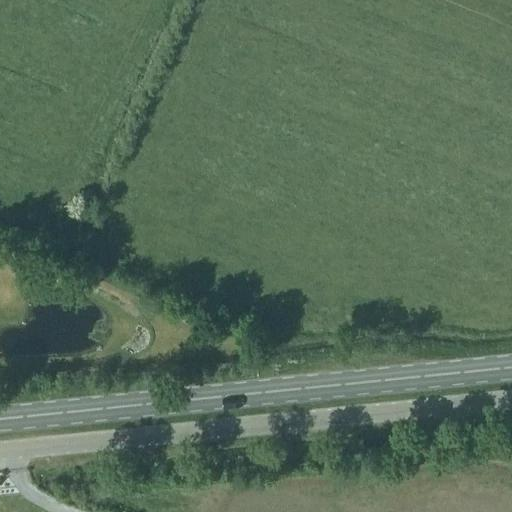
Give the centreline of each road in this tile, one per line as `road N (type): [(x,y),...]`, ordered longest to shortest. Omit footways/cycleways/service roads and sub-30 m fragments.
road 1 (primary): [(0,418),(511,367)]
road 2 (unclassified): [(0,454),(511,404)]
